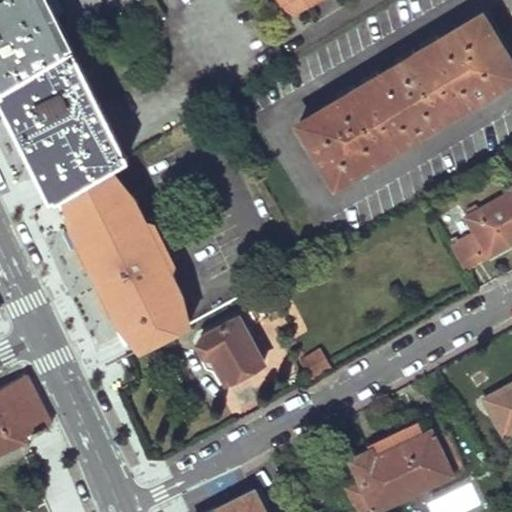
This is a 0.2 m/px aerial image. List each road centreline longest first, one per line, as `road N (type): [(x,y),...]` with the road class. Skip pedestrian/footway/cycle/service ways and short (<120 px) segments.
road 1 (residential): [(120,506),(511,296)]
road 2 (secondary): [(38,332),(120,506)]
